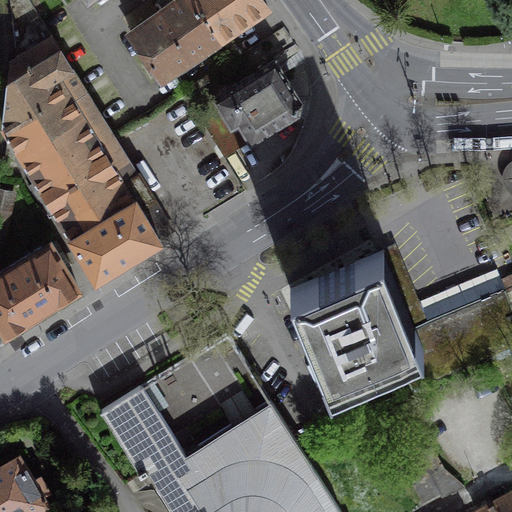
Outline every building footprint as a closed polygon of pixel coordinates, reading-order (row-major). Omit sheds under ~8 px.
[(171,0),(130,29),(162,74),(221,36),(196,0),(171,0)] [(196,0),(221,36),(268,4),(265,0),(196,0)] [(137,172),(52,37),(7,60),(2,125),(8,132),(8,135),(96,278),(160,240),(158,236),(171,229),(152,198),(154,197),(138,171),(137,172)] [(285,75),(275,59),(195,108),(224,156),(298,110),(300,99),(291,84),(285,75)] [(10,191),(0,188),(0,205),(7,207),(10,191)] [(49,241),(13,264),(42,310),(79,288),(75,281),(74,282),(49,241)] [(383,250),(290,288),(330,384),(398,356),(423,346),(415,326),(383,250)] [(0,272),(0,323),(6,333),(42,310),(13,264),(0,272)] [(436,317),(415,326),(423,346),(398,356),(411,387),(511,345),(511,305),(505,288),(468,304),(463,294),(432,307),(436,317)] [(141,384),(107,405),(173,511),(341,511),(271,398),(184,452),(141,384)] [(443,466),(432,446),(419,453),(424,463),(440,490),(444,497),(465,485),(451,473),(450,474),(443,466)] [(0,511),(28,511),(46,502),(40,492),(47,489),(39,476),(33,479),(18,455),(0,465),(0,511)] [(440,490),(424,463),(419,468),(408,474),(423,500),(440,490)] [(477,511),(475,511),(511,511),(511,491),(476,510),(477,511)]
